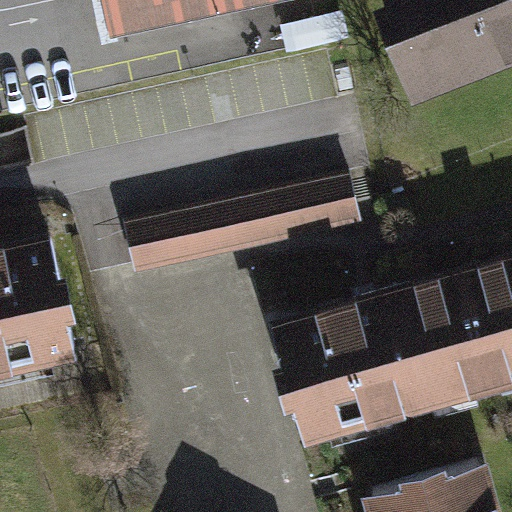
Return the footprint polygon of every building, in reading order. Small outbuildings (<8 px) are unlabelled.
[(107,0),(112,24),(226,0),(107,0)] [(511,0),(391,0),(390,1),(420,79),(463,62),(457,47),(492,34),(497,49),(511,42),(511,0)] [(359,214),(350,171),(124,220),(134,263),(359,214)] [(50,236),(0,247),(0,379),(51,369),(46,347),(74,341),(50,236)] [(511,255),(461,270),(490,373),(511,366),(511,255)] [(273,322),(302,425),(490,373),(461,270),(273,322)] [(493,511),(477,456),(373,485),(380,511),(493,511)]
